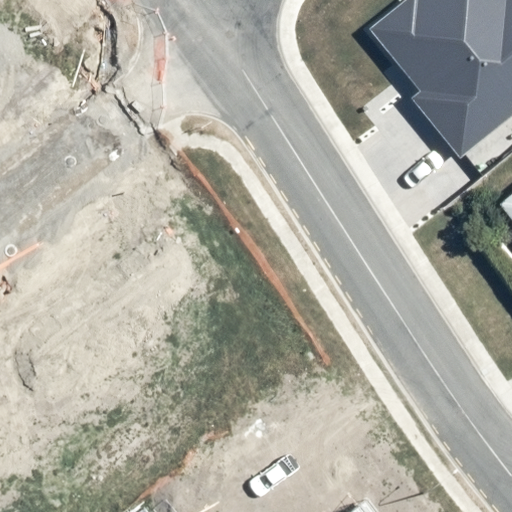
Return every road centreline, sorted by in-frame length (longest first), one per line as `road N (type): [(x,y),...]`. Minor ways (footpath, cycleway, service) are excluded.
road 1 (residential): [(511,476),(206,28)]
road 2 (unknown): [(206,28),(0,195)]
